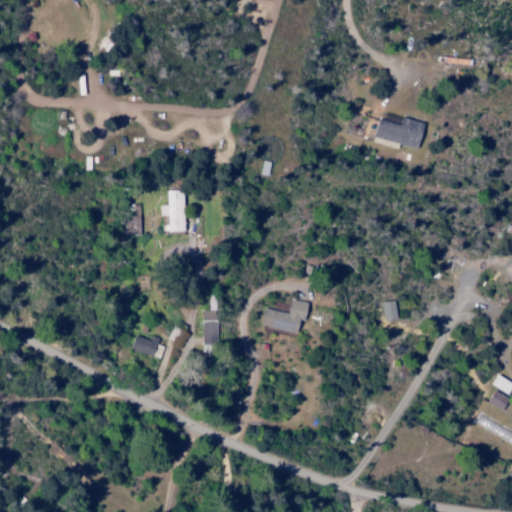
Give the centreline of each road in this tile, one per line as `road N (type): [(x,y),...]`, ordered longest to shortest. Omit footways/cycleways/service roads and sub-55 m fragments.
road 1 (residential): [(438,511),(334,488),(196,434),(20,340)]
road 2 (residential): [(20,340),(12,0)]
road 3 (residential): [(0,407),(13,478),(99,491),(134,511)]
